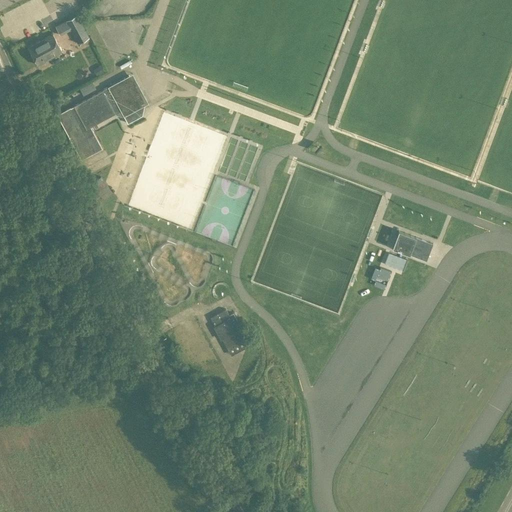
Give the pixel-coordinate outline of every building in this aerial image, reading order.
[(76,15),(66,21),(77,43),(88,37),(76,15)] [(37,65),(61,52),(51,34),(27,47),(37,65)] [(142,116),(144,105),(128,76),(107,87),(108,88),(73,106),(86,129),(90,127),(120,111),(123,117),(127,124),(142,116)] [(95,89),(92,82),(79,88),(83,95),(95,89)] [(86,129),(73,106),(56,115),(81,160),(102,149),(90,127),(86,129)] [(422,252),(428,254),(432,243),(398,230),(392,247),(420,258),(422,252)] [(404,270),(408,259),(389,252),(385,263),(404,270)] [(225,309),(210,318),(215,326),(214,327),(221,339),(222,339),(231,355),(246,346),(237,330),(238,330),(238,329),(241,327),(233,313),(228,315),(225,309)]
